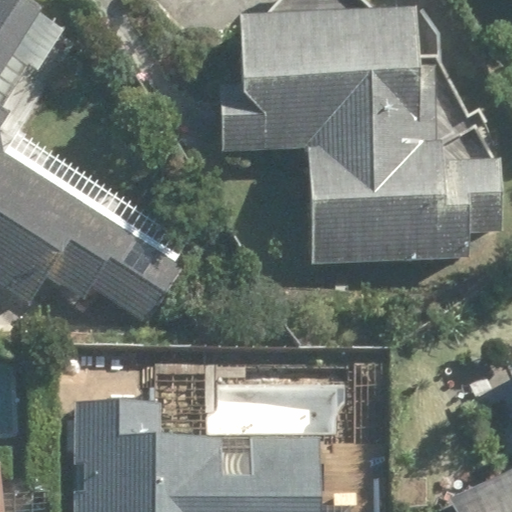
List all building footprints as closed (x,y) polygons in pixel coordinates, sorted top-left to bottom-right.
[(91,303),(144,335),(196,248),(4,133),(62,37),(0,0),(0,297),(24,312),(38,288),(84,315),(91,303)] [(511,0),(499,0),(511,14),(511,0)] [(403,27),(223,28),(223,98),(210,98),(211,163),(292,163),(293,272),(495,272),(494,137),(404,137),(403,27)] [(511,437),(511,470),(435,499),(440,511),(511,511),(511,372),(491,381),(511,437)] [(308,511),(310,448),(153,444),(154,407),(64,406),(61,511),(308,511)]
